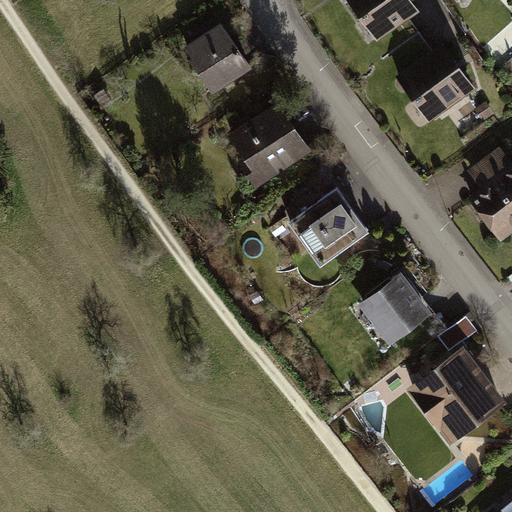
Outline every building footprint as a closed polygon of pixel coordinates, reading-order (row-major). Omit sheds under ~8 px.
[(348,0),(378,40),(420,8),(414,0),(348,0)] [(220,20),(185,44),(192,54),(188,57),(212,91),(250,64),(220,20)] [(395,74),(429,120),(476,86),(442,40),(395,74)] [(277,100),(229,133),(245,156),(238,160),(256,184),(310,147),(277,100)] [(480,186),(482,188),(511,164),(511,161),(499,145),(467,169),(480,186)] [(480,186),(469,195),(503,238),(511,230),(511,160),(511,161),(511,164),(482,188),(480,186)] [(369,227),(337,184),(289,219),(322,262),(369,227)] [(432,309),(403,271),(359,305),(388,343),(432,309)] [(466,316),(439,336),(449,351),(477,331),(466,316)] [(450,443),(507,400),(463,342),(406,386),(450,443)] [(495,503),(484,511),(511,511),(511,495),(498,507),(495,503)]
